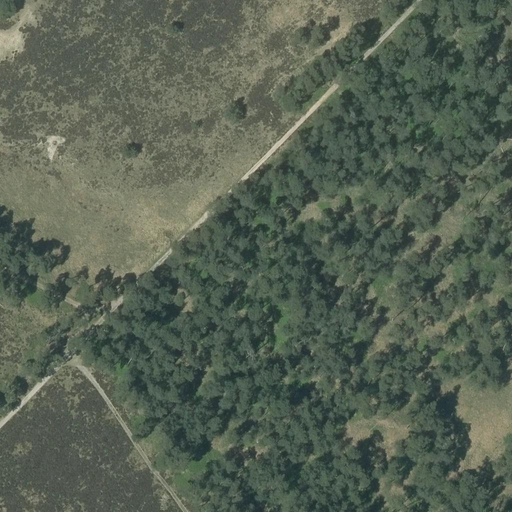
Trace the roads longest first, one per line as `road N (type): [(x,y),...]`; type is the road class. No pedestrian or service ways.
road 1 (track): [(424,0),(106,318)]
road 2 (track): [(73,352),(183,511)]
road 3 (track): [(106,318),(0,427)]
